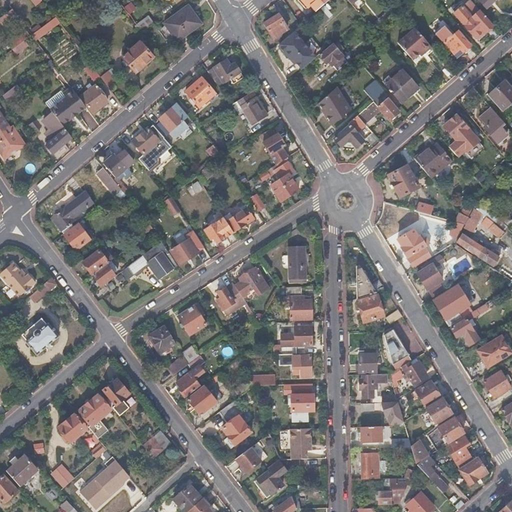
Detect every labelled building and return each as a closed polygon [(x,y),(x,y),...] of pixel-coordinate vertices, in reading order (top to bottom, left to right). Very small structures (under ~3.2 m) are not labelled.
[(328,0),(302,0),(306,4),(309,1),(316,10),(328,0)] [(366,4),(362,0),(357,0),(352,4),(358,11),(366,4)] [(480,0),(481,1),(480,1),(486,9),(496,0),(480,0)] [(464,6),(455,14),(475,38),(484,31),(486,33),(493,27),(471,1),(464,7),(464,6)] [(133,2),(125,8),(132,17),(140,11),(133,2)] [(188,7),(164,24),(177,42),(201,25),(188,7)] [(391,17),(387,12),(371,26),(375,31),(391,17)] [(279,15),(264,24),(273,39),(288,30),(287,28),(283,21),(279,15)] [(155,23),(150,16),(137,26),(142,33),(155,23)] [(60,23),(56,17),(41,29),(45,35),(60,23)] [(283,21),(287,28),(291,26),(287,18),(283,21)] [(445,26),(436,33),(455,55),(461,50),(463,52),(464,52),(466,54),(472,49),(470,47),(471,46),(459,31),(453,36),(445,26)] [(415,28),(398,42),(413,60),(420,55),(424,51),(425,53),(432,47),(415,28)] [(295,34),(280,47),(286,54),(287,53),(301,69),(315,57),(295,34)] [(29,46),(25,40),(13,49),(17,54),(29,46)] [(153,58),(140,44),(123,59),(136,73),(153,58)] [(342,55),(334,46),(320,58),(327,65),(329,63),(331,65),(332,64),(337,70),(346,62),(341,56),(342,55)] [(224,61),(207,72),(217,86),(239,73),(234,65),(228,68),(224,61)] [(59,71),(52,62),(30,79),(35,86),(55,72),(56,73),(59,71)] [(92,66),(86,70),(94,80),(100,76),(97,71),(92,66)] [(97,71),(100,76),(108,86),(117,80),(111,71),(106,75),(101,68),(97,71)] [(403,70),(387,85),(402,103),(419,88),(403,70)] [(202,78),(186,92),(200,108),(216,94),(202,78)] [(376,80),(365,90),(375,101),(386,91),(376,80)] [(504,80),(501,83),(509,91),(511,89),(504,80)] [(501,83),(487,95),(507,118),(511,113),(511,106),(510,105),(511,103),(511,89),(509,91),(501,83)] [(62,93),(65,97),(50,109),(62,125),(72,118),(71,117),(77,112),(78,114),(86,107),(71,87),(62,93)] [(95,87),(81,97),(93,114),(107,103),(95,87)] [(386,91),(375,101),(358,116),(365,124),(374,116),(376,119),(382,114),(380,112),(381,111),(390,121),(399,113),(395,107),(397,105),(386,91)] [(256,98),(242,107),(251,122),(266,113),(256,98)] [(342,99),(336,102),(340,108),(345,105),(342,99)] [(325,109),(323,111),(333,127),(346,118),(340,108),(336,102),(330,106),(329,104),(324,107),(325,109)] [(188,116),(177,103),(158,120),(170,132),(172,130),(180,124),(188,116)] [(490,108),(479,118),(486,126),(484,128),(499,145),(501,143),(499,142),(507,135),(502,130),(506,127),(490,108)] [(0,151),(3,157),(11,152),(10,151),(15,148),(17,152),(26,146),(13,126),(8,128),(0,115),(0,151)] [(456,115),(444,127),(457,141),(449,148),(459,159),(479,142),(456,115)] [(349,124),(351,126),(335,139),(342,147),(344,146),(345,147),(353,148),(355,146),(357,148),(373,133),(365,124),(358,116),(349,124)] [(31,123),(25,128),(33,138),(39,134),(31,123)] [(53,131),(51,133),(55,138),(46,146),(53,154),(72,138),(66,130),(64,131),(58,123),(51,128),(53,131)] [(202,123),(198,125),(205,133),(208,130),(202,123)] [(181,126),(180,124),(172,130),(174,132),(181,126)] [(148,130),(133,143),(155,169),(160,165),(160,164),(159,160),(168,153),(173,148),(153,127),(149,131),(148,130)] [(275,135),(271,129),(259,137),(264,143),(275,135)] [(264,143),(262,144),(276,165),(289,157),(282,147),(286,145),(278,133),(275,135),(264,143)] [(426,148),(418,155),(433,176),(451,160),(437,143),(431,148),(433,150),(430,152),(426,148)] [(214,145),(209,148),(218,158),(222,155),(214,145)] [(111,156),(103,164),(115,177),(116,176),(117,176),(123,171),(126,174),(129,172),(126,168),(132,163),(123,152),(114,159),(111,156)] [(418,155),(415,158),(431,178),(433,176),(418,155)] [(274,171),(276,175),(280,180),(290,196),(300,190),(289,174),(294,171),(288,162),(274,171)] [(406,166),(388,175),(399,197),(418,189),(406,166)] [(103,168),(96,173),(114,194),(121,189),(113,179),(103,168)] [(274,171),(272,168),(260,176),(264,182),(276,175),(274,171)] [(473,168),(470,171),(483,187),(486,183),(473,168)] [(115,177),(113,179),(121,189),(122,190),(126,187),(117,176),(116,176),(115,177)] [(280,180),(271,186),(281,202),(290,196),(280,180)] [(256,194),(250,198),(258,211),(265,207),(256,194)] [(82,196),(51,218),(62,233),(76,222),(71,216),(88,204),(82,196)] [(171,196),(166,199),(173,210),(178,207),(171,196)] [(473,209),(481,213),(485,217),(504,232),(507,228),(477,200),(474,205),(473,208),(472,209),(473,209)] [(223,216),(224,218),(233,232),(255,218),(244,203),(223,216)] [(432,207),(418,203),(416,211),(430,214),(432,207)] [(473,208),(466,204),(461,214),(469,216),(472,209),(473,208)] [(481,213),(473,209),(464,227),(471,231),(477,220),(481,213)] [(461,214),(460,213),(455,221),(458,222),(464,224),(469,216),(461,214)] [(485,217),(481,213),(477,220),(480,223),(485,217)] [(485,217),(480,223),(499,238),(504,232),(485,217)] [(233,232),(224,218),(205,231),(211,240),(214,238),(217,243),(233,232)] [(464,224),(458,222),(443,251),(453,244),(454,243),(464,224)] [(81,223),(65,235),(76,250),(90,240),(80,227),(82,225),(81,223)] [(150,224),(144,228),(147,233),(153,228),(150,224)] [(398,240),(402,247),(401,247),(414,269),(427,260),(421,250),(425,247),(419,236),(418,237),(413,230),(398,240)] [(196,235),(171,251),(181,266),(199,255),(198,252),(204,248),(196,235)] [(463,235),(456,243),(492,267),(498,259),(463,235)] [(167,251),(162,242),(128,267),(135,276),(150,265),(161,280),(175,269),(163,254),(167,251)] [(306,246),(288,247),(289,283),(302,283),(302,280),(307,280),(306,246)] [(113,259),(104,247),(83,263),(92,275),(106,264),(110,261),(113,259)] [(426,268),(417,274),(432,299),(442,293),(437,284),(442,281),(434,268),(443,261),(440,256),(424,266),(426,268)] [(14,260),(0,272),(0,273),(19,296),(36,280),(29,271),(27,272),(26,273),(20,267),(14,260)] [(110,261),(106,264),(111,271),(116,268),(110,261)] [(106,264),(92,275),(102,287),(115,277),(111,271),(106,264)] [(240,278),(242,281),(234,286),(241,296),(242,298),(250,293),(249,292),(254,288),(259,295),(268,288),(255,269),(240,278)] [(362,270),(356,270),(357,300),(377,293),(362,270)] [(56,283),(51,277),(30,295),(35,301),(56,283)] [(511,283),(502,277),(497,284),(507,291),(511,287),(511,283)] [(225,288),(218,292),(222,297),(217,300),(228,315),(238,308),(233,301),(241,296),(234,286),(233,284),(226,289),(225,288)] [(460,284),(434,301),(449,327),(453,324),(462,319),(459,313),(473,305),(460,284)] [(287,307),(291,307),(291,320),(313,320),(313,300),(302,300),(302,288),(287,288),(287,307)] [(378,296),(357,302),(364,323),(385,316),(378,296)] [(493,307),(490,302),(476,310),(479,315),(493,307)] [(476,310),(473,305),(459,313),(462,319),(476,310)] [(194,306),(178,317),(191,336),(207,326),(194,306)] [(462,319),(453,324),(455,326),(451,329),(456,338),(462,335),(469,347),(479,341),(468,322),(479,315),(476,310),(462,319)] [(403,317),(400,313),(388,321),(391,326),(403,317)] [(41,317),(22,334),(27,340),(26,341),(36,353),(59,335),(48,323),(47,324),(41,317)] [(165,327),(151,336),(157,345),(155,347),(161,354),(176,344),(165,327)] [(295,336),(282,336),(282,346),(278,346),(278,354),(296,354),(297,346),(312,345),(312,328),(295,328),(295,336)] [(394,331),(385,337),(395,366),(410,356),(394,331)] [(501,336),(477,351),(488,367),(511,353),(501,336)] [(191,346),(181,353),(183,356),(188,364),(198,356),(191,346)] [(376,356),(360,355),(360,373),(377,373),(376,356)] [(188,364),(183,356),(167,368),(173,375),(188,364)] [(199,356),(198,356),(188,364),(194,371),(205,363),(199,356)] [(311,356),(293,357),(293,375),(301,374),(301,378),(311,377),(311,356)] [(288,357),(270,358),(270,366),(288,366),(288,357)] [(408,364),(401,369),(413,388),(427,379),(416,363),(410,367),(408,364)] [(250,370),(250,375),(252,385),(275,385),(275,369),(250,370)] [(398,371),(390,376),(391,380),(394,390),(399,387),(397,383),(403,379),(398,371)] [(501,371),(484,382),(496,401),(511,391),(511,390),(509,385),(511,383),(511,381),(508,375),(504,377),(501,371)] [(222,377),(219,373),(211,379),(214,384),(222,377)] [(188,374),(176,383),(179,387),(178,389),(185,397),(199,386),(193,377),(191,378),(188,374)] [(252,385),(250,375),(235,388),(240,395),(251,386),(252,385)] [(382,375),(363,375),(363,399),(373,398),(374,403),(380,403),(398,403),(398,401),(396,396),(388,396),(378,397),(377,384),(387,384),(387,380),(391,380),(390,376),(390,375),(382,375)] [(112,381),(103,389),(116,405),(130,393),(118,378),(113,382),(112,381)] [(430,383),(415,393),(426,409),(441,400),(430,383)] [(297,394),(292,394),(292,422),(308,421),(308,411),(314,411),(314,394),(312,394),(312,384),(297,384),(297,394)] [(251,386),(240,395),(218,412),(227,423),(221,427),(235,444),(250,431),(237,415),(243,410),(242,409),(251,402),(247,393),(253,389),(251,386)] [(202,390),(188,400),(200,416),(214,405),(202,390)] [(98,394),(79,409),(80,412),(78,414),(100,440),(110,432),(99,418),(110,409),(98,394)] [(441,400),(426,409),(437,426),(451,416),(453,414),(448,405),(445,407),(441,400)] [(398,403),(380,403),(385,418),(387,419),(390,425),(404,424),(404,423),(398,403)] [(375,404),(360,404),(360,415),(375,415),(375,404)] [(511,405),(503,412),(511,426),(511,405)] [(86,428),(74,413),(58,427),(70,441),(86,428)] [(439,429),(440,430),(449,444),(450,445),(463,435),(460,429),(462,428),(457,419),(456,418),(453,421),(453,420),(439,429)] [(310,427),(290,428),(291,457),(307,458),(307,450),(311,450),(310,427)] [(381,427),(361,427),(361,442),(381,441),(381,427)] [(405,427),(399,427),(400,444),(402,444),(402,437),(408,437),(405,427)] [(165,436),(160,430),(143,445),(148,451),(158,443),(165,436)] [(465,437),(447,448),(460,469),(472,461),(465,448),(469,445),(465,437)] [(107,448),(101,441),(90,450),(96,457),(107,448)] [(411,447),(412,448),(416,463),(429,455),(419,441),(411,447)] [(257,442),(236,458),(247,471),(268,454),(257,442)] [(163,449),(158,443),(148,451),(153,457),(163,449)] [(44,444),(34,445),(35,456),(45,455),(44,444)] [(372,453),(361,453),(361,479),(379,479),(379,473),(386,473),(385,462),(379,462),(378,454),(372,454),(372,453)] [(38,469),(25,455),(8,470),(21,484),(38,469)] [(429,455),(418,465),(437,487),(443,482),(435,472),(435,470),(431,466),(436,462),(429,455)] [(268,466),(271,469),(255,482),(267,496),(281,485),(276,478),(287,469),(278,458),(268,466)] [(460,469),(459,469),(469,485),(477,480),(476,478),(485,472),(476,458),(472,461),(460,469)] [(120,459),(84,493),(99,509),(135,476),(120,459)] [(74,478),(62,464),(51,474),(63,488),(74,478)] [(413,470),(408,468),(405,476),(402,476),(402,478),(410,478),(413,470)] [(3,474),(0,477),(0,496),(4,502),(17,490),(3,474)] [(378,492),(378,504),(392,504),(399,503),(402,496),(410,478),(402,478),(391,479),(391,491),(378,492)] [(201,498),(189,485),(173,499),(184,511),(185,511),(186,511),(201,498)] [(428,511),(434,507),(421,492),(407,504),(410,508),(406,511),(428,511)] [(317,496),(292,495),(271,511),(289,511),(297,506),(318,508),(317,496)] [(201,498),(186,511),(210,511),(207,508),(209,507),(201,498)] [(66,511),(77,511),(67,500),(61,506),(66,511)] [(511,511),(511,502),(503,510),(505,511),(511,511)]
